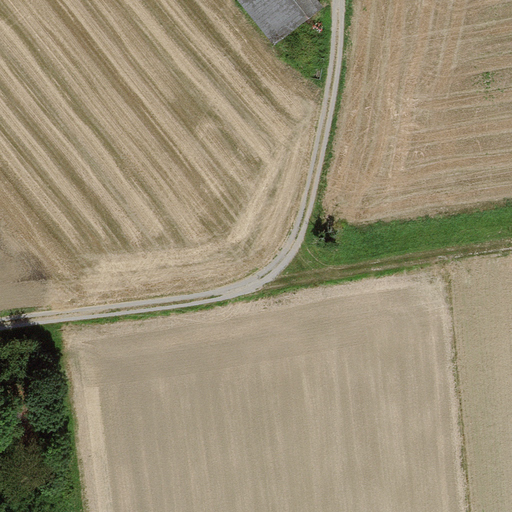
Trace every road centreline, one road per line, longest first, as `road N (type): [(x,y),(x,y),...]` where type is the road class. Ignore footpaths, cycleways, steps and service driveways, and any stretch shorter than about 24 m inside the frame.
road 1 (track): [(0,322),(245,292),(288,250),(313,166),(338,0)]
road 2 (track): [(245,292),(511,249)]
